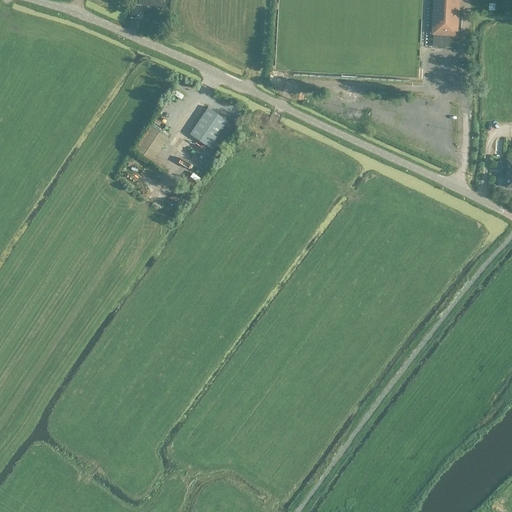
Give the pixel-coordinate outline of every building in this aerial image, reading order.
[(166,8),(167,1),(157,0),(140,0),(140,4),(147,6),(147,8),(151,9),(152,6),(166,8)] [(457,18),(457,0),(435,0),(433,33),(456,34),(457,30),(461,30),(462,18),(457,18)] [(500,12),(500,7),(496,7),(496,3),(488,3),(488,11),(496,11),(496,12),(500,12)] [(138,18),(140,5),(132,4),(131,17),(138,18)] [(452,105),(448,130),(455,131),(458,106),(452,105)] [(228,121),(208,107),(190,134),(210,148),(228,121)] [(163,124),(173,130),(176,126),(165,120),(163,124)] [(154,159),(170,136),(153,125),(137,148),(154,159)]
